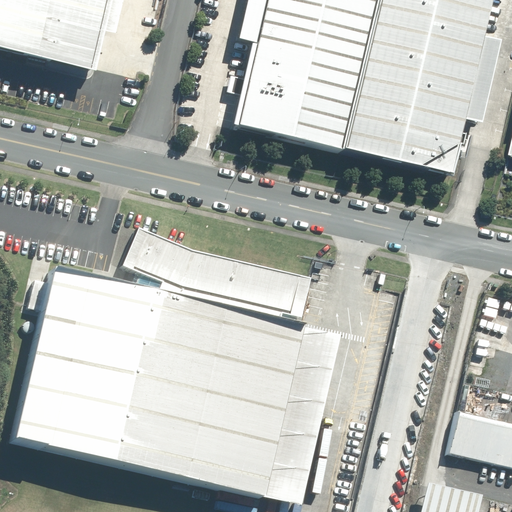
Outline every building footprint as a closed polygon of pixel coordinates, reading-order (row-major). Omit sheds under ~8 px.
[(99,0),(0,0),(0,54),(82,73),(99,0)] [(342,151),(377,0),(267,0),(238,126),(342,151)] [(377,0),(342,151),(453,176),(494,0),(377,0)] [(142,299),(36,276),(0,437),(0,438),(282,500),(318,338),(277,329),(289,271),(155,242),(118,225),(104,256),(149,269),(142,299)] [(511,428),(458,416),(449,454),(511,469),(511,428)]
